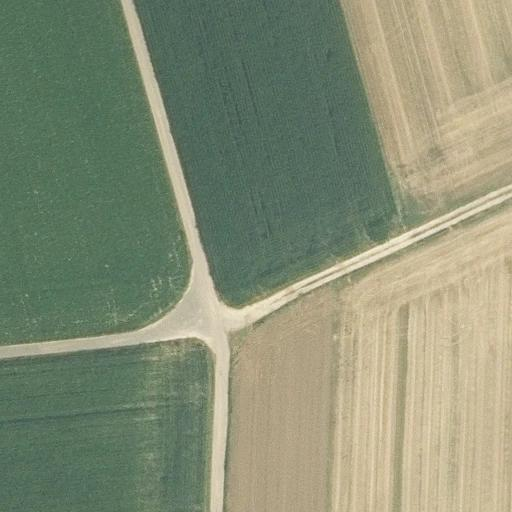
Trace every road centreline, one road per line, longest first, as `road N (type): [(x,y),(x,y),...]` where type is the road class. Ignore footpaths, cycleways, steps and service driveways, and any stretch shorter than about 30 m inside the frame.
road 1 (track): [(511,192),(217,327),(0,353)]
road 2 (track): [(133,0),(217,327),(214,511)]
